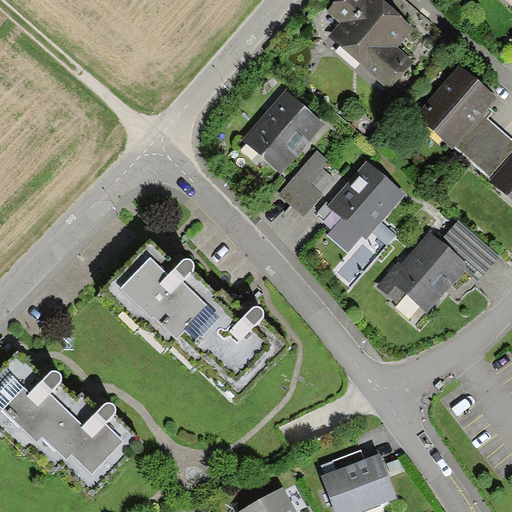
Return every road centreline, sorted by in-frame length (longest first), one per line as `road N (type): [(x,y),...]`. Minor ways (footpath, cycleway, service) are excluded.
road 1 (residential): [(379,403),(305,303),(150,144)]
road 2 (residential): [(0,301),(150,144)]
road 3 (track): [(0,7),(150,144)]
road 4 (residential): [(150,144),(278,0)]
road 5 (residential): [(455,511),(379,403)]
